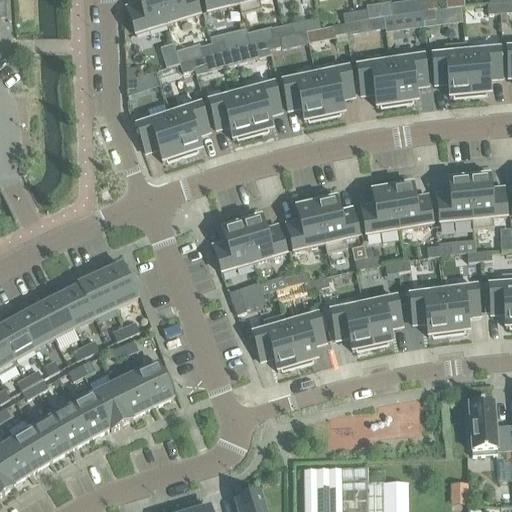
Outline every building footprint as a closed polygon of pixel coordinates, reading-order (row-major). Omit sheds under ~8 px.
[(136,0),(138,7),(126,11),(135,39),(167,29),(157,0),(136,0)] [(157,0),(167,29),(199,19),(192,0),(157,0)] [(201,0),(206,17),(238,9),(240,18),(241,18),(236,0),(201,0)] [(236,0),(241,18),(260,14),(258,4),(270,1),(270,0),(236,0)] [(464,0),(446,0),(447,9),(465,8),(464,0)] [(438,3),(426,5),(427,15),(433,14),(439,13),(438,3)] [(426,5),(414,7),(415,17),(421,16),(427,15),(426,5)] [(510,7),(498,8),(499,18),(511,17),(510,7)] [(498,8),(487,9),(487,19),(499,18),(498,8)] [(366,13),(354,16),(356,25),(367,23),(366,13)] [(427,15),(421,16),(423,26),(435,24),(433,14),(427,15)] [(354,16),(342,18),(344,28),(356,25),(354,16)] [(415,17),(409,17),(411,27),(423,26),(421,16),(415,17)] [(382,21),(370,23),(371,33),(384,30),(382,21)] [(356,25),(344,28),(346,37),(357,35),(356,25)] [(294,27),(282,30),(284,40),(295,37),(296,37),(294,27)] [(344,28),(332,30),(334,40),(346,37),(344,28)] [(282,30),(270,32),(272,42),(278,41),(284,40),(282,30)] [(245,33),(209,42),(211,48),(214,59),(226,55),(229,54),(249,49),(246,38),(245,33)] [(174,43),(177,52),(200,44),(196,35),(174,43)] [(296,37),(295,37),(298,50),(308,48),(305,36),(305,35),(296,37)] [(498,39),(475,39),(475,51),(499,50),(498,39)] [(272,42),(266,44),(269,53),(280,51),(278,41),(272,42)] [(266,44),(255,46),(255,47),(257,56),(269,53),(266,44)] [(249,49),(229,54),(233,70),(259,63),(257,56),(255,47),(249,49)] [(445,59),(431,60),(434,89),(447,88),(449,101),(453,101),(453,103),(469,101),(464,47),(444,49),(445,59)] [(465,47),(464,47),(469,101),(485,100),(485,98),(489,97),(488,84),(501,83),(498,54),(466,57),(465,47)] [(172,48),(159,52),(166,72),(178,68),(172,48)] [(199,49),(176,56),(179,68),(180,68),(191,65),(202,61),(202,62),(214,59),(211,48),(199,52),(199,49)] [(214,59),(202,62),(205,71),(207,77),(233,70),(229,54),(226,55),(214,59)] [(202,61),(191,65),(194,74),(205,71),(202,62),(202,61)] [(423,61),(390,66),(397,110),(412,108),(411,106),(416,105),(414,92),(427,90),(423,61)] [(191,65),(180,68),(182,77),(194,74),(191,65)] [(390,66),(356,71),(361,100),(374,98),(376,111),(380,110),(381,113),(397,110),(390,66)] [(135,72),(125,72),(126,84),(136,84),(135,72)] [(347,72),(314,79),(324,123),(339,120),(338,118),(343,117),(340,104),(353,101),(347,72)] [(314,79),(282,86),(288,115),(301,112),(303,125),(308,124),(308,127),(324,123),(314,79)] [(136,84),(126,84),(126,96),(136,96),(136,84)] [(273,88),(240,97),(252,141),(267,137),(267,134),(271,133),(268,120),(280,117),(273,88)] [(240,97),(208,106),(216,134),(228,131),(232,144),(236,142),(237,145),(252,141),(240,97)] [(199,109),(168,119),(182,162),(197,157),(196,155),(200,153),(196,141),(209,137),(199,109)] [(168,119),(136,130),(145,158),(158,154),(162,166),(166,165),(167,167),(182,162),(168,119)] [(483,178),(468,180),(473,234),(493,232),(492,223),(505,221),(502,192),(489,193),(488,180),(483,181),(483,178)] [(472,234),(473,234),(468,180),(452,181),(452,184),(448,184),(449,198),(436,199),(439,228),(471,225),(472,234)] [(399,234),(432,229),(428,200),(414,202),(412,189),(408,190),(407,187),(392,190),(399,234)] [(361,211),(366,240),(399,234),(392,190),(376,193),(377,195),(372,196),(374,209),(361,211)] [(330,202),(315,205),(327,258),(347,254),(345,245),(357,242),(351,213),(338,216),(335,203),(331,204),(330,202)] [(326,259),(327,258),(315,205),(299,209),(300,211),(295,212),(298,225),(286,228),(292,257),(324,249),(326,259)] [(241,225),(254,268),(286,258),(278,231),(265,234),(261,222),(257,223),(256,221),(241,225)] [(213,250),(222,278),(254,268),(241,225),(226,230),(227,232),(222,233),(226,246),(213,250)] [(500,254),(511,252),(511,243),(499,244),(500,254)] [(450,249),(438,251),(439,260),(451,259),(450,249)] [(363,250),(352,252),(354,265),(366,262),(364,255),(364,253),(363,250)] [(427,261),(439,260),(438,251),(426,252),(427,261)] [(490,255),(478,256),(479,265),(491,264),(490,255)] [(467,267),(479,265),(478,256),(466,257),(467,267)] [(377,260),(366,262),(368,272),(379,270),(377,260)] [(356,274),(368,272),(366,262),(354,265),(356,274)] [(408,265),(396,267),(398,276),(409,274),(408,265)] [(386,278),(398,276),(396,267),(384,269),(386,278)] [(121,269),(99,279),(115,313),(137,304),(121,269)] [(306,276),(294,279),(297,288),(308,285),(306,276)] [(509,333),(511,333),(511,278),(501,279),(501,289),(488,290),(490,319),(503,318),(504,331),(509,331),(509,333)] [(99,279),(78,289),(95,323),(115,313),(99,279)] [(285,291),(297,288),(294,279),(283,282),(285,291)] [(326,281),(315,284),(317,293),(328,291),(326,281)] [(305,296),(317,293),(315,284),(303,287),(305,296)] [(78,291),(58,301),(74,333),(95,323),(78,289),(78,291)] [(475,291),(441,295),(448,340),(463,338),(463,336),(467,335),(466,322),(479,320),(475,291)] [(228,297),(232,309),(242,305),(238,294),(228,297)] [(432,342),(448,340),(441,295),(408,300),(412,329),(425,327),(427,341),(432,340),(432,342)] [(58,301),(37,312),(54,343),(74,333),(58,301)] [(373,353),(388,350),(388,348),(392,347),(389,334),(402,331),(396,302),(363,309),(373,353)] [(246,316),(242,305),(232,309),(236,320),(246,316)] [(357,354),(357,356),(373,353),(363,309),(331,316),(337,345),(350,342),(352,355),(357,354)] [(37,312),(16,323),(34,354),(54,343),(37,312)] [(282,319),(281,320),(297,372),(312,367),(311,365),(315,364),(312,351),(324,347),(316,319),(285,328),(282,319)] [(282,376),(297,372),(281,320),(262,325),(264,334),(252,338),(260,366),(273,363),(277,375),(281,374),(282,376)] [(16,323),(0,332),(0,341),(16,369),(17,369),(15,365),(34,354),(16,323)] [(123,332),(128,341),(139,336),(134,327),(123,332)] [(117,346),(128,341),(123,332),(113,337),(117,346)] [(0,341),(0,379),(16,369),(0,341)] [(94,346),(83,351),(87,360),(98,355),(94,346)] [(133,346),(122,351),(126,360),(137,355),(133,346)] [(87,360),(83,351),(72,356),(77,365),(87,360)] [(126,360),(122,351),(112,355),(116,365),(126,360)] [(155,364),(132,374),(134,378),(151,413),(172,403),(155,364)] [(48,381),(59,375),(54,366),(43,372),(48,381)] [(90,366),(79,371),(83,380),(94,375),(90,366)] [(68,377),(73,386),(83,380),(79,371),(68,377)] [(42,384),(37,375),(27,381),(32,390),(42,384)] [(134,378),(114,388),(131,422),(151,413),(134,378)] [(21,396),(32,390),(27,381),(16,387),(21,396)] [(32,390),(37,399),(47,393),(45,390),(42,384),(32,390)] [(114,388),(93,399),(109,433),(110,435),(132,424),(131,422),(114,388)] [(26,405),(37,399),(32,390),(21,396),(24,401),(26,405)] [(0,407),(9,402),(4,394),(0,396),(0,407)] [(93,399),(72,410),(90,444),(109,433),(93,399)] [(496,456),(510,455),(509,431),(494,432),(493,407),(487,407),(487,405),(473,406),(473,408),(468,409),(471,461),(495,459),(496,459),(496,456)] [(70,455),(90,444),(72,410),(51,422),(70,455)] [(0,415),(0,427),(10,421),(4,413),(0,415)] [(49,417),(29,429),(50,466),(70,455),(51,422),(49,417)] [(30,434),(11,445),(31,478),(50,466),(29,429),(28,429),(30,434)] [(11,445),(0,452),(0,471),(12,490),(31,478),(11,445)] [(496,459),(495,459),(497,487),(511,486),(510,458),(496,459)] [(0,471),(0,500),(13,492),(12,490),(0,471)] [(384,511),(384,473),(303,475),(303,511),(384,511)] [(468,488),(450,488),(450,507),(468,507),(468,488)] [(407,511),(407,489),(384,490),(384,511),(407,511)] [(263,511),(259,498),(250,501),(250,498),(240,501),(241,504),(236,505),(237,511),(263,511)]
